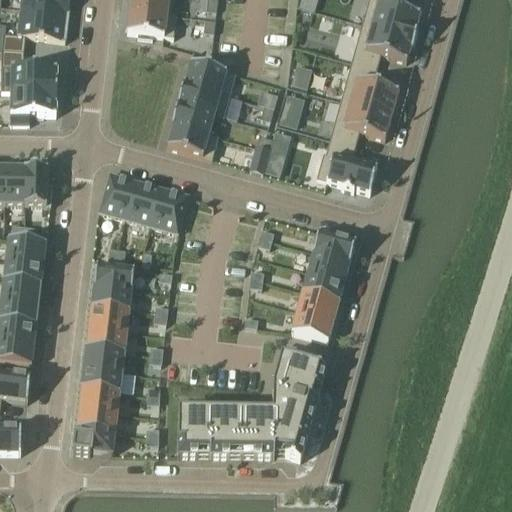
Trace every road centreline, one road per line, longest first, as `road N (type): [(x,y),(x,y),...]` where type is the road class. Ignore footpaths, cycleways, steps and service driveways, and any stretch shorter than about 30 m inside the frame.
road 1 (residential): [(45,480),(316,487),(384,230)]
road 2 (tertiary): [(45,480),(85,151)]
road 3 (residential): [(85,151),(384,230)]
road 4 (residential): [(511,230),(421,511)]
road 5 (residential): [(384,230),(448,0)]
road 6 (tertiary): [(85,151),(103,0)]
